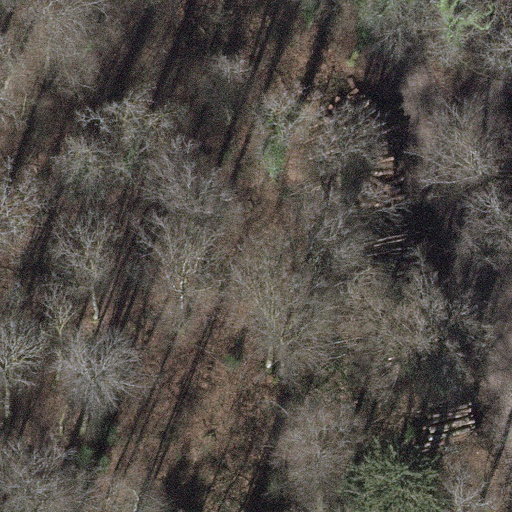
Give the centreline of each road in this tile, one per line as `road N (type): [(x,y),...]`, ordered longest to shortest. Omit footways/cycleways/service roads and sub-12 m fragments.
road 1 (track): [(511,366),(387,0)]
road 2 (track): [(511,63),(483,98),(455,200)]
road 3 (track): [(511,29),(390,9)]
